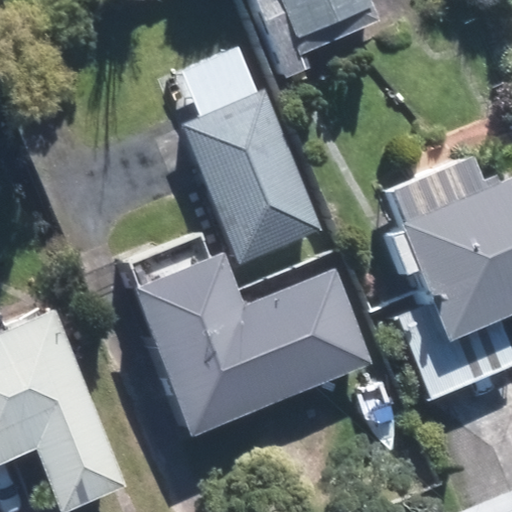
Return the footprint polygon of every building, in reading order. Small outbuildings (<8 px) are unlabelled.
[(376,15),(369,0),(251,0),(284,75),(305,66),(297,48),(376,15)] [(319,227),(261,83),(178,116),(188,143),(235,260),(319,227)] [(511,349),(496,310),(511,303),(511,167),(494,175),(492,170),(478,175),(468,151),(385,185),(399,219),(385,225),(401,264),(416,259),(431,296),(394,311),(428,393),(467,377),(511,358),(511,349)] [(188,428),(368,357),(331,264),(242,299),(220,244),(129,280),(188,428)] [(123,479),(50,303),(0,323),(0,455),(34,442),(59,505),(123,479)]
